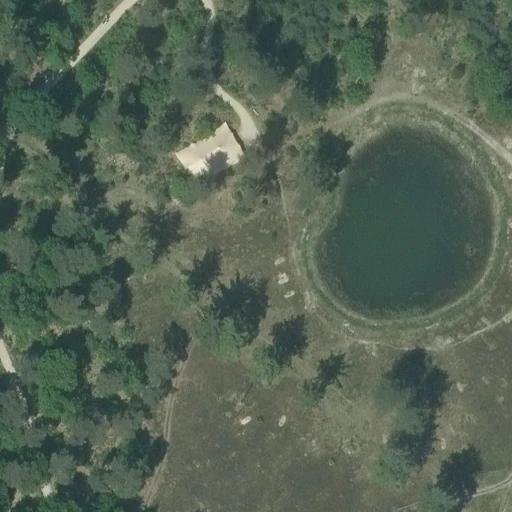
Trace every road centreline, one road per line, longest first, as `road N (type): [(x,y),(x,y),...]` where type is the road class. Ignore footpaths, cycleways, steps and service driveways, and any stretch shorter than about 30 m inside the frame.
road 1 (track): [(133,0),(0,140)]
road 2 (track): [(51,511),(0,357)]
road 3 (track): [(199,0),(210,81),(249,141)]
